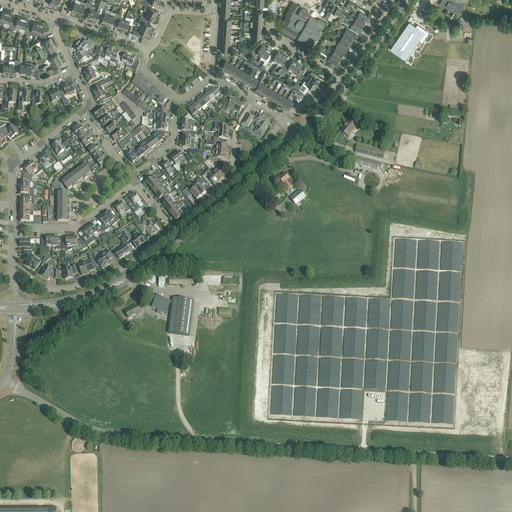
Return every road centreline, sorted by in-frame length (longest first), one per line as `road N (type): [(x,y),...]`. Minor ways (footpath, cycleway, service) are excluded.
road 1 (unclassified): [(511,459),(122,436),(88,428),(3,378)]
road 2 (secondary): [(95,294),(152,260),(296,138)]
road 3 (residential): [(12,275),(51,289),(81,285),(128,265),(173,230)]
road 4 (secondary): [(321,114),(405,0)]
